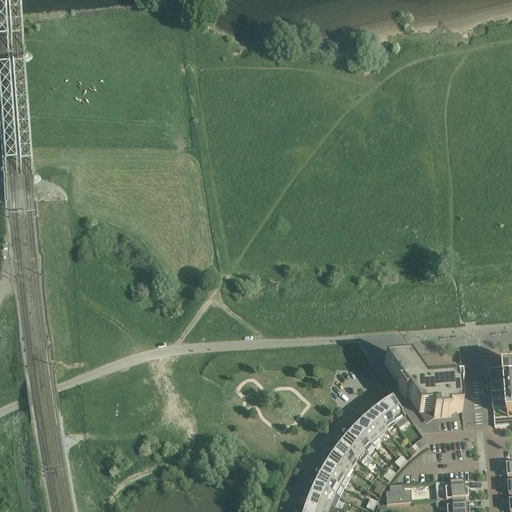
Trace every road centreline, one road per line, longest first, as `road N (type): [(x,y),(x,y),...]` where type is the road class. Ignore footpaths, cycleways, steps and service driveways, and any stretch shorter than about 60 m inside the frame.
road 1 (unclassified): [(511,339),(371,350),(361,338),(173,350),(58,390)]
road 2 (residential): [(286,511),(326,436),(377,391)]
